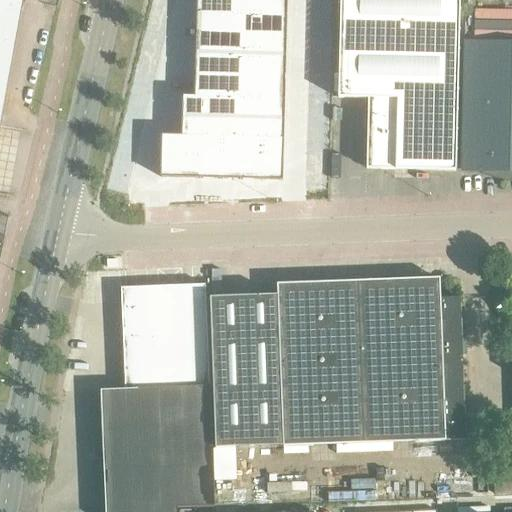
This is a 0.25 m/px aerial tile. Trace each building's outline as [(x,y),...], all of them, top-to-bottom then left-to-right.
[(0,0),(0,127),(23,2),(11,0),(0,0)] [(163,139),(162,180),(283,183),(287,0),(198,0),(196,100),(184,99),(183,139),(163,139)] [(456,173),(460,0),(340,0),(338,100),(368,101),(366,171),(456,173)] [(511,45),(465,45),(462,172),(511,173),(511,45)] [(283,448),(465,442),(460,300),(440,300),(439,281),(277,286),(277,297),(210,300),(215,450),(283,448)] [(122,290),(125,391),(209,388),(206,287),(122,290)] [(214,509),(209,388),(125,391),(100,392),(105,511),(177,511),(177,510),(214,509)] [(267,495),(291,494),(291,484),(267,485),(267,495)]
